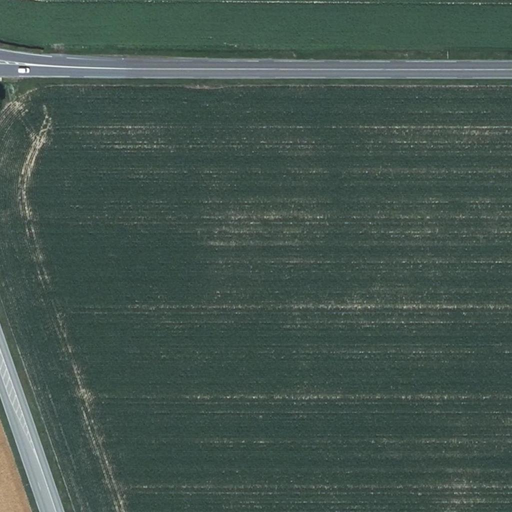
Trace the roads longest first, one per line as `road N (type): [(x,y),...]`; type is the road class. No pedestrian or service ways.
road 1 (secondary): [(47,65),(511,68)]
road 2 (primary): [(49,511),(0,360)]
